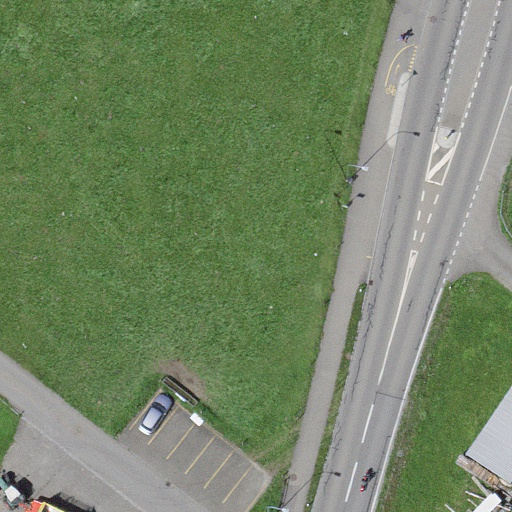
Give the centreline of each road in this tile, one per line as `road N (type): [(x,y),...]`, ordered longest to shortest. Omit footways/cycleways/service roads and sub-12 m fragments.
road 1 (tertiary): [(344,511),(420,234)]
road 2 (tertiary): [(486,0),(420,234)]
road 3 (residential): [(0,372),(181,511)]
